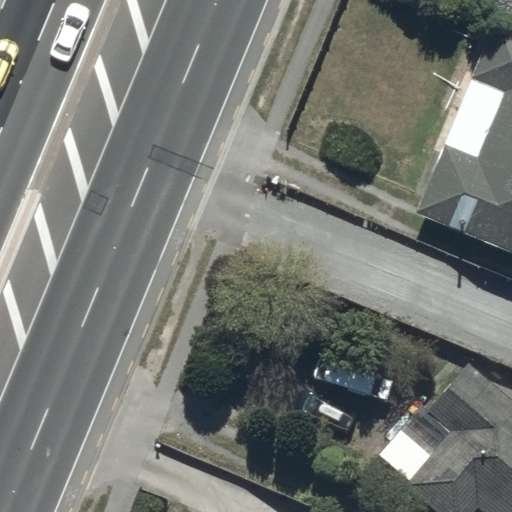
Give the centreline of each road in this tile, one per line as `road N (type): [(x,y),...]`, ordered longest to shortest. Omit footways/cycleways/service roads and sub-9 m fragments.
road 1 (trunk): [(217,0),(4,511)]
road 2 (trunk): [(0,136),(57,0)]
